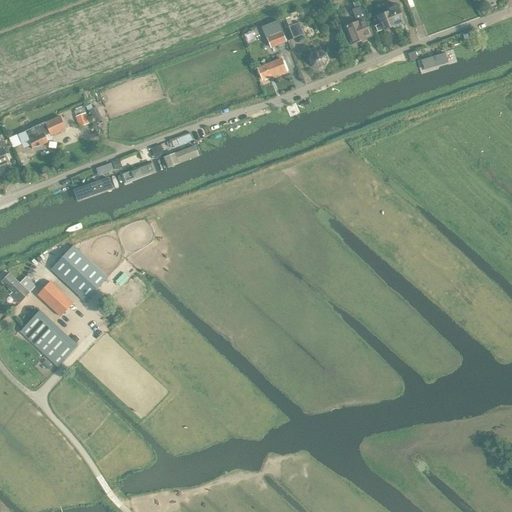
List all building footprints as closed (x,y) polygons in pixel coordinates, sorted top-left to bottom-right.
[(357,22),(345,26),(352,45),(373,37),(365,18),(361,7),(358,1),(353,3),(355,9),(352,10),(357,22)] [(397,4),(386,9),(388,12),(377,16),(380,24),(381,24),(384,30),(393,27),(394,28),(405,24),(397,4)] [(298,37),(294,25),(292,26),(289,18),(282,20),(285,29),(284,29),(289,40),(298,37)] [(274,23),(264,27),(268,38),(272,48),(286,42),(282,32),(278,21),(274,23)] [(327,67),(330,60),(327,52),(319,49),(312,52),(308,60),(311,67),(319,71),(327,67)] [(457,64),(453,50),(417,61),(421,75),(457,64)] [(410,61),(412,61),(418,58),(415,51),(408,54),(410,61)] [(287,71),(282,59),(259,68),(263,80),(269,78),(287,71)] [(77,118),(80,127),(89,124),(86,114),(77,118)] [(39,126),(10,138),(14,148),(22,145),(21,141),(28,138),(31,144),(33,149),(48,142),(46,136),(50,135),(51,136),(67,130),(61,116),(39,126)] [(164,154),(161,145),(152,149),(155,157),(164,154)] [(0,167),(10,163),(3,147),(0,148),(0,167)] [(195,147),(163,158),(167,170),(199,159),(195,147)] [(106,165),(109,174),(115,172),(112,163),(106,165)] [(153,163),(120,175),(124,186),(157,173),(153,163)] [(110,177),(77,189),(80,197),(113,186),(110,177)] [(86,301),(107,278),(73,246),(51,269),(86,301)] [(19,304),(36,286),(26,277),(20,283),(9,274),(2,282),(12,292),(9,295),(19,304)] [(50,282),(38,295),(61,317),(73,304),(50,282)] [(58,367),(78,346),(40,311),(20,331),(58,367)]
